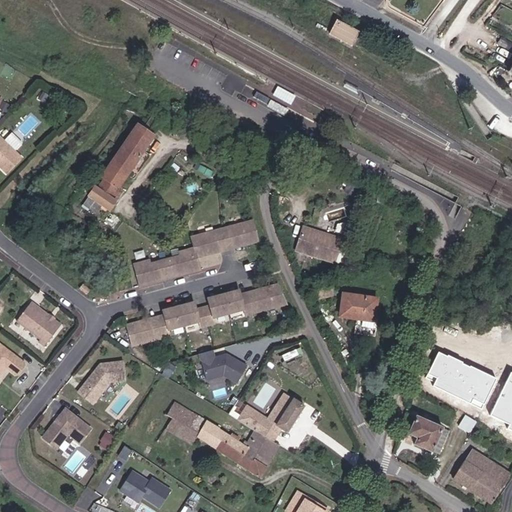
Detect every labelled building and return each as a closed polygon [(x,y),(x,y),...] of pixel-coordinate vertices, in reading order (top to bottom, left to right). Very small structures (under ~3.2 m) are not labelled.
[(327,35),(351,45),(358,28),(333,19),(327,35)] [(296,96),(278,86),(272,95),(291,105),(296,96)] [(120,198),(116,195),(157,131),(140,121),(95,195),(115,207),(120,198)] [(0,133),(0,162),(11,173),(26,157),(0,133)] [(481,207),(485,201),(477,197),(474,203),(481,207)] [(248,225),(261,220),(255,199),(243,203),(244,212),(247,222),(248,225)] [(194,253),(203,250),(199,238),(210,235),(209,233),(247,222),(244,212),(243,203),(194,217),(197,227),(182,232),(182,235),(159,241),(159,240),(136,245),(142,267),(149,265),(149,263),(164,259),(165,261),(180,257),(179,254),(194,251),(194,253)] [(490,226),(501,231),(510,216),(498,209),(490,226)] [(302,243),(332,253),(339,230),(302,217),(295,237),(303,240),(302,243)] [(468,232),(477,237),(484,224),(476,219),(468,232)] [(237,305),(240,311),(279,299),(270,280),(259,283),(260,286),(234,293),(231,286),(200,295),(202,303),(188,307),(186,300),(155,309),(158,316),(130,324),(129,320),(118,323),(125,347),(163,335),(161,329),(192,320),(194,326),(208,321),(207,315),(237,305)] [(379,285),(346,280),(344,298),(360,300),(359,305),(357,317),(376,320),(378,304),(377,304),(379,285)] [(308,288),(310,296),(330,291),(327,282),(308,288)] [(32,298),(17,317),(42,337),(47,341),(61,324),(36,305),(38,303),(32,298)] [(38,303),(36,305),(61,324),(62,322),(38,303)] [(0,339),(0,373),(2,370),(2,367),(4,365),(6,364),(17,371),(20,371),(26,363),(27,360),(0,339)] [(244,363),(224,351),(218,352),(217,344),(196,350),(203,376),(213,373),(216,369),(234,380),(244,363)] [(108,378),(124,378),(123,358),(99,359),(94,366),(96,367),(94,370),(91,370),(77,391),(93,401),(108,378)] [(0,387),(0,388),(12,372),(7,368),(0,377),(0,387)] [(286,423),(300,397),(281,387),(267,413),(250,403),(241,418),(254,425),(266,433),(275,417),(286,423)] [(197,435),(260,471),(278,439),(266,433),(254,425),(245,439),(225,427),(227,423),(220,419),(218,423),(173,397),(164,412),(170,415),(165,424),(152,448),(180,465),(197,435)] [(241,418),(250,403),(246,401),(237,416),(241,418)] [(461,401),(455,414),(468,420),(474,408),(461,401)] [(78,442),(90,426),(65,408),(55,422),(57,423),(54,427),(51,427),(42,438),(55,448),(67,433),(78,442)] [(415,438),(439,447),(448,425),(415,409),(409,428),(418,432),(415,438)] [(159,421),(165,424),(170,415),(164,412),(159,421)] [(148,446),(152,448),(165,424),(159,421),(154,418),(149,428),(155,431),(148,446)] [(142,442),(148,446),(155,431),(149,428),(142,442)] [(106,447),(113,435),(105,430),(97,442),(106,447)] [(69,435),(60,447),(66,452),(75,440),(69,435)] [(488,469),(492,463),(470,447),(466,454),(488,469)] [(453,472),(488,496),(505,472),(492,463),(488,469),(466,454),(453,472)] [(159,503),(170,485),(151,474),(148,478),(131,468),(119,487),(138,498),(141,492),(159,503)] [(291,511),(322,511),(326,507),(296,489),(285,508),(291,511)]
